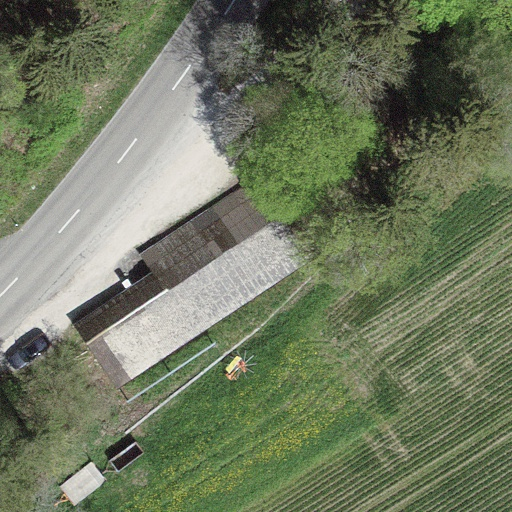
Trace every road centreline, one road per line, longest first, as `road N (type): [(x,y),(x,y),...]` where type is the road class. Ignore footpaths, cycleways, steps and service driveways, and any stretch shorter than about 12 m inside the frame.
road 1 (tertiary): [(234,0),(136,135),(0,295)]
road 2 (track): [(344,0),(194,133),(136,135)]
